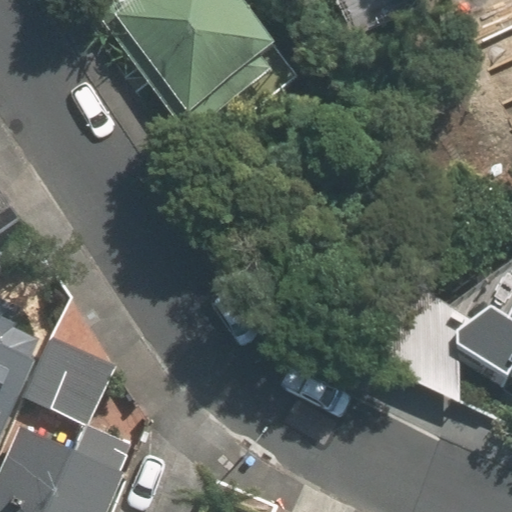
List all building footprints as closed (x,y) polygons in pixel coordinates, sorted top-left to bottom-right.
[(110,0),(102,7),(198,134),(294,61),(282,44),(291,37),(263,0),(110,0)] [(0,193),(0,255),(28,236),(0,193)] [(447,297),(398,322),(396,366),(468,400),(469,357),(509,381),(506,386),(511,389),(511,304),(508,301),(495,322),(452,294),(447,297)] [(0,318),(0,443),(47,339),(0,318)] [(53,337),(28,399),(32,402),(21,427),(18,426),(0,467),(0,511),(105,511),(123,469),(118,467),(130,441),(80,419),(105,359),(53,337)]
